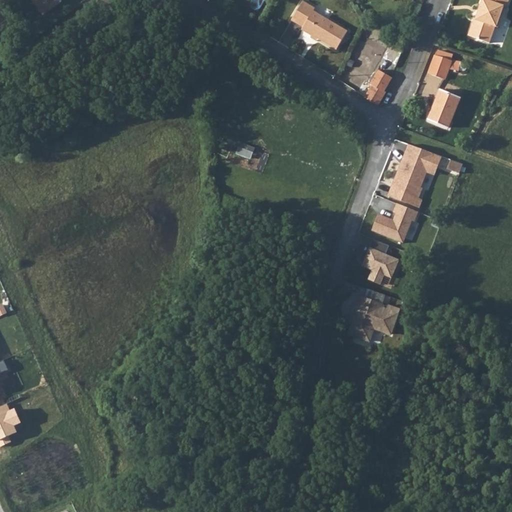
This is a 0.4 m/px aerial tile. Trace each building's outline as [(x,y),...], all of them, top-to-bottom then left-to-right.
[(508,0),(482,0),(478,12),(480,12),(477,20),(474,18),(468,36),(489,43),(495,27),(498,28),(505,7),(506,8),(508,0)] [(318,40),(336,51),(348,33),(314,12),(316,10),(304,2),(292,21),(303,28),(302,31),(312,37),(313,36),(318,40)] [(452,55),(438,50),(429,74),(444,80),(448,69),(459,72),(459,70),(463,71),(464,71),(465,71),(465,70),(466,70),(467,69),(467,68),(467,67),(467,66),(467,65),(466,64),(465,64),(465,63),(461,62),(451,60),(452,55)] [(378,106),(386,92),(384,91),(392,78),(379,70),(370,84),(372,85),(364,98),(378,106)] [(448,128),(460,98),(441,90),(429,120),(448,128)] [(252,159),(257,149),(243,143),(238,153),(252,159)] [(441,156),(408,145),(405,153),(408,154),(402,169),(400,168),(389,196),(420,208),(423,200),(419,199),(423,189),(421,188),(430,163),(437,166),(441,156)] [(450,170),(462,173),(464,164),(452,161),(450,170)] [(434,175),(437,166),(430,163),(426,172),(434,175)] [(420,212),(397,203),(394,211),(398,213),(395,220),(380,214),(373,231),(404,243),(413,222),(416,223),(420,212)] [(387,244),(371,239),(362,262),(372,266),(368,279),(379,283),(382,273),(390,276),(397,258),(383,253),(387,244)] [(381,303),(356,296),(352,307),(354,308),(352,312),(349,310),(347,316),(349,316),(347,323),(350,324),(347,334),(361,339),(363,332),(371,334),(373,328),(389,334),(398,309),(387,305),(385,309),(380,307),(381,303)] [(6,356),(0,359),(0,398),(7,395),(3,388),(1,389),(0,388),(0,377),(13,371),(6,356)] [(7,403),(0,406),(0,448),(12,443),(8,436),(17,432),(14,426),(22,423),(15,408),(10,410),(7,403)]
